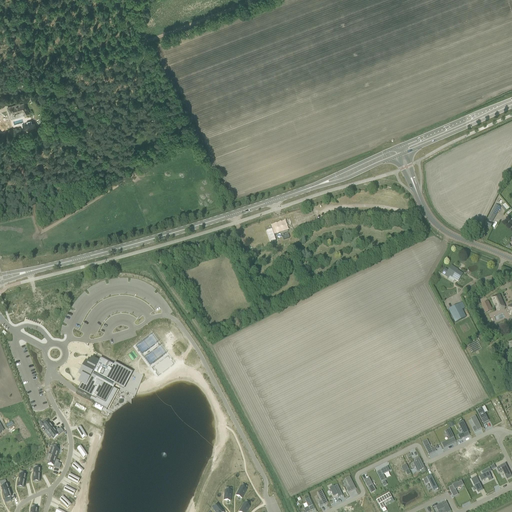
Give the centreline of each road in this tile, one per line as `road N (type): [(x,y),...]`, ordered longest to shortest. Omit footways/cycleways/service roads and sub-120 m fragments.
road 1 (secondary): [(29,271),(316,185)]
road 2 (track): [(257,0),(2,93)]
road 3 (unclassified): [(511,260),(443,230),(414,187)]
road 4 (secondary): [(511,99),(397,146)]
